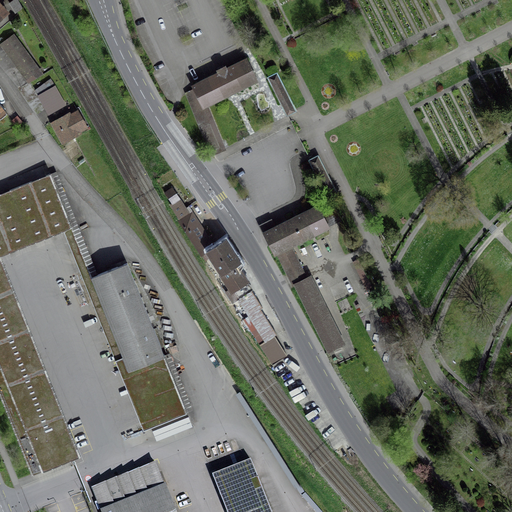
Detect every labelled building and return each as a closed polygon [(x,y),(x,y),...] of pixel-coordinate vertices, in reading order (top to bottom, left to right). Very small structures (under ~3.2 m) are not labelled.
[(20,3),(12,6),(15,11),(22,8),(20,3)] [(41,73),(14,41),(5,48),(32,81),(41,73)] [(257,80),(246,59),(223,71),(193,86),(194,89),(186,93),(212,154),(224,149),(206,105),(232,92),(257,80)] [(296,111),(277,73),(268,77),(287,115),(296,111)] [(56,91),(42,99),(53,118),(67,110),(56,91)] [(74,116),(57,126),(64,139),(82,129),(74,116)] [(337,194),(318,156),(309,160),(328,198),(337,194)] [(59,171),(0,195),(0,380),(39,476),(88,456),(6,257),(65,233),(149,440),(190,424),(126,268),(103,277),(59,171)] [(328,227),(318,206),(275,228),(272,223),(262,228),(275,253),(277,252),(293,285),(295,284),(329,351),(341,345),(307,277),(306,278),(290,246),(328,227)] [(178,219),(202,254),(216,245),(193,209),(178,219)] [(216,245),(202,254),(233,302),(238,298),(252,289),(256,286),(253,281),(225,239),(216,245)] [(252,289),(238,298),(251,318),(245,321),(273,363),(286,354),(274,336),(278,334),(261,308),(263,307),(252,289)] [(272,511),(251,458),(212,473),(227,511),(272,511)] [(155,461),(92,486),(102,511),(175,511),(164,483),(163,483),(155,461)]
